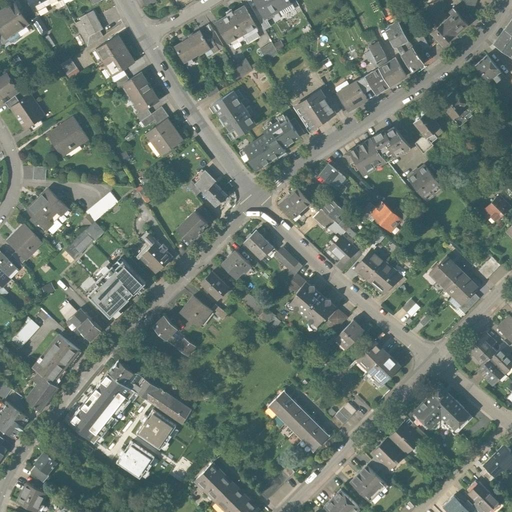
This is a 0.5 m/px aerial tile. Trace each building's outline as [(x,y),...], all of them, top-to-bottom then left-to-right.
[(13,0),(12,0),(0,8),(0,30),(5,38),(16,30),(28,23),(13,0)] [(28,0),(34,11),(53,1),(57,8),(65,4),(63,0),(28,0)] [(255,0),(257,2),(265,17),(279,9),(282,14),(295,7),(290,0),(255,0)] [(431,17),(437,24),(443,19),(433,0),(432,0),(427,3),(433,15),(431,17)] [(433,0),(443,19),(447,16),(443,7),(446,5),(443,0),(433,0)] [(477,0),(465,0),(473,10),(477,0)] [(226,12),(215,18),(230,44),(258,28),(243,2),(232,8),(231,6),(225,10),(226,12)] [(265,17),(257,2),(251,5),(265,28),(270,25),(265,17)] [(443,19),(457,34),(469,23),(452,4),(448,8),(451,12),(447,16),(443,19)] [(104,28),(94,9),(80,16),(82,20),(77,22),(88,45),(105,36),(101,30),(104,28)] [(47,31),(38,16),(32,19),(41,35),(47,31)] [(391,27),(385,30),(393,45),(396,46),(400,52),(405,49),(401,42),(409,38),(398,18),(389,23),(391,27)] [(429,31),(443,46),(457,34),(443,19),(437,24),(429,31)] [(186,33),(187,35),(198,54),(204,51),(206,56),(214,51),(203,31),(199,25),(186,33)] [(494,44),(511,56),(511,32),(505,27),(494,44)] [(203,31),(214,51),(219,48),(209,31),(207,28),(203,31)] [(214,29),(209,31),(219,48),(224,46),(214,29)] [(368,43),(377,38),(373,29),(363,34),(368,43)] [(20,36),(16,30),(5,38),(8,42),(9,43),(20,36)] [(127,47),(118,33),(94,49),(103,62),(127,47)] [(423,33),(417,36),(423,49),(429,46),(423,33)] [(84,44),(79,35),(75,37),(79,46),(84,44)] [(187,35),(173,43),(184,62),(198,54),(187,35)] [(379,64),(387,59),(386,54),(377,38),(368,43),(370,48),(379,64)] [(260,48),(267,60),(278,53),(271,41),(260,48)] [(400,52),(412,71),(424,63),(411,45),(405,49),(400,52)] [(127,47),(103,62),(111,76),(123,69),(136,61),(127,47)] [(372,60),(375,66),(379,64),(370,48),(364,51),(368,60),(372,60)] [(501,66),(488,50),(475,61),(488,77),(494,73),(497,77),(501,73),(497,69),(501,66)] [(225,51),(220,54),(225,63),(230,60),(225,51)] [(379,64),(391,84),(407,75),(394,55),(387,59),(379,64)] [(245,57),(234,64),(241,76),(252,69),(245,57)] [(77,67),(71,58),(61,63),(67,73),(77,67)] [(313,65),(320,77),(330,72),(322,60),(313,65)] [(375,66),(365,73),(372,85),(377,93),(391,84),(379,64),(375,66)] [(123,69),(111,76),(114,81),(115,80),(126,73),(123,69)] [(6,70),(0,74),(0,97),(6,94),(17,87),(6,70)] [(122,83),(131,97),(150,85),(142,71),(129,79),(122,83)] [(122,83),(129,79),(126,73),(115,80),(119,85),(122,83)] [(363,90),(372,85),(365,73),(356,78),(363,90)] [(336,90),(348,110),(368,98),(363,90),(356,78),(336,90)] [(508,91),(500,82),(495,86),(502,96),(508,91)] [(159,99),(150,85),(131,97),(140,111),(147,106),(159,99)] [(216,85),(205,91),(208,96),(219,89),(216,85)] [(311,130),(336,113),(318,86),(293,103),(311,130)] [(17,87),(6,94),(9,98),(15,94),(20,91),(17,87)] [(437,99),(453,119),(465,110),(467,112),(476,105),(470,97),(467,99),(459,89),(454,93),(451,89),(437,99)] [(233,91),(213,105),(235,138),(256,124),(233,91)] [(37,102),(31,93),(19,101),(11,107),(25,127),(39,118),(49,111),(41,99),(37,102)] [(6,100),(11,107),(19,101),(15,94),(9,98),(6,100)] [(151,113),(147,106),(140,111),(136,113),(140,120),(151,113)] [(162,106),(151,113),(140,120),(144,126),(155,118),(158,122),(168,115),(162,106)] [(429,107),(414,119),(425,133),(431,141),(438,135),(433,130),(441,123),(429,107)] [(88,138),(72,115),(46,133),(62,156),(88,138)] [(146,131),(154,142),(176,126),(168,115),(158,122),(146,131)] [(256,170),(285,150),(284,147),(300,136),(290,121),(286,116),(264,131),(266,134),(240,151),(247,161),(249,159),(256,170)] [(39,118),(25,127),(28,133),(43,124),(39,118)] [(295,118),(290,121),(300,136),(305,133),(295,118)] [(371,133),(386,158),(410,146),(410,143),(395,124),(387,128),(385,126),(371,133)] [(184,137),(176,126),(154,142),(162,153),(184,137)] [(363,172),(386,158),(371,133),(344,150),(350,160),(354,157),(363,172)] [(433,143),(431,141),(425,133),(415,141),(423,151),(433,143)] [(130,159),(126,150),(118,154),(122,163),(130,159)] [(407,175),(427,200),(444,187),(424,161),(407,175)] [(327,163),(318,172),(342,192),(346,187),(340,182),(344,178),(327,163)] [(46,166),(34,165),(33,178),(46,179),(46,166)] [(203,191),(215,181),(216,179),(205,166),(203,169),(201,167),(186,183),(187,184),(195,194),(197,197),(203,191)] [(203,191),(216,205),(228,194),(215,181),(203,191)] [(195,194),(187,184),(183,188),(191,198),(195,194)] [(279,201),(295,220),(303,213),(300,209),(308,202),(312,199),(298,184),(279,201)] [(30,214),(46,229),(68,207),(58,196),(47,185),(35,197),(24,208),(30,214)] [(139,191),(147,203),(150,200),(142,188),(139,191)] [(168,199),(172,202),(180,194),(177,190),(168,199)] [(511,203),(500,190),(481,209),(489,218),(494,214),(497,217),(511,203)] [(91,222),(94,220),(118,201),(110,191),(83,213),(91,222)] [(175,225),(189,240),(208,221),(180,194),(172,202),(185,215),(175,225)] [(330,196),(321,206),(335,219),(337,216),(344,208),(330,196)] [(313,198),(312,199),(308,202),(317,210),(321,206),(313,198)] [(150,200),(147,203),(150,208),(156,205),(152,199),(150,200)] [(376,206),(370,213),(372,215),(391,230),(402,218),(392,209),(381,200),(376,206)] [(370,213),(376,206),(370,201),(361,212),(369,219),(372,215),(370,213)] [(392,209),(402,218),(403,219),(407,215),(395,205),(392,209)] [(335,219),(321,206),(317,210),(312,216),(326,229),(328,226),(335,219)] [(359,230),(344,216),(341,219),(337,216),(335,219),(345,229),(357,241),(360,238),(356,234),(359,230)] [(339,236),(341,234),(345,229),(335,219),(328,226),(339,236)] [(112,238),(94,220),(91,222),(62,247),(79,264),(86,257),(89,260),(112,238)] [(23,222),(5,239),(15,250),(24,259),(42,242),(23,222)] [(256,228),(243,240),(261,258),(273,246),(256,228)] [(137,257),(156,240),(146,229),(139,236),(146,244),(135,255),(137,257)] [(339,236),(328,248),(343,262),(352,253),(356,248),(354,245),(341,234),(339,236)] [(366,257),(372,249),(378,243),(373,239),(365,248),(361,253),(366,257)] [(153,274),(172,256),(165,249),(167,247),(162,242),(160,244),(156,240),(137,257),(153,274)] [(356,248),(352,253),(357,258),(361,253),(365,248),(357,241),(354,245),(356,248)] [(298,260),(282,245),(274,254),(290,269),(298,260)] [(234,247),(220,261),(236,277),(243,270),(245,272),(252,265),(234,247)] [(355,270),(370,282),(387,262),(372,249),(366,257),(355,270)] [(15,250),(10,254),(20,264),(24,259),(15,250)] [(7,258),(0,251),(0,267),(9,277),(17,269),(7,258)] [(455,261),(447,252),(429,271),(437,279),(455,261)] [(10,254),(7,258),(17,269),(21,265),(20,264),(10,254)] [(494,254),(478,270),(487,278),(502,262),(494,254)] [(77,295),(104,321),(143,281),(116,255),(77,295)] [(417,261),(412,256),(408,261),(413,266),(417,261)] [(298,260),(290,269),(286,273),(291,278),(297,272),(303,265),(298,260)] [(455,261),(437,279),(446,287),(464,269),(455,261)] [(387,262),(370,282),(384,293),(392,284),(400,274),(387,262)] [(9,277),(0,267),(0,285),(0,286),(9,277)] [(464,269),(446,287),(454,295),(471,276),(464,269)] [(200,281),(218,299),(230,288),(212,270),(200,281)] [(292,295),(306,280),(297,272),(291,278),(283,287),(292,295)] [(400,274),(392,284),(397,288),(406,278),(400,274)] [(471,276),(454,295),(461,302),(474,289),(479,284),(471,276)] [(321,293),(306,280),(292,295),(288,300),(304,313),(321,293)] [(55,290),(51,281),(41,286),(45,294),(55,290)] [(481,295),(474,289),(461,302),(457,306),(464,313),(481,295)] [(191,293),(178,310),(199,325),(212,309),(211,308),(191,293)] [(321,293),(304,313),(318,326),(335,305),(321,293)] [(411,298),(402,307),(412,316),(420,307),(411,298)] [(59,309),(65,320),(76,309),(68,301),(59,309)] [(211,308),(212,309),(223,317),(227,312),(215,303),(211,308)] [(73,321),(90,338),(100,328),(79,306),(76,309),(65,320),(68,325),(73,321)] [(267,307),(258,317),(273,330),(282,320),(267,307)] [(347,315),(338,307),(328,318),(331,321),(328,325),(335,330),(347,315)] [(177,326),(163,312),(151,323),(166,337),(169,334),(177,326)] [(433,316),(428,312),(420,321),(424,325),(433,316)] [(511,316),(509,313),(497,325),(511,340),(511,316)] [(365,328),(354,317),(335,337),(346,347),(365,328)] [(39,326),(31,318),(12,339),(20,347),(39,326)] [(437,338),(438,331),(429,329),(428,336),(437,338)] [(31,364),(37,369),(53,382),(79,349),(57,331),(31,364)] [(497,341),(486,331),(468,349),(482,363),(490,355),(497,348),(493,345),(497,341)] [(172,334),(169,334),(166,337),(176,345),(180,339),(172,334)] [(183,335),(180,339),(176,345),(188,355),(196,344),(183,335)] [(375,340),(357,358),(368,369),(386,350),(375,340)] [(511,348),(504,341),(497,348),(490,355),(506,371),(511,364),(511,353),(510,351),(511,349),(511,348)] [(401,365),(386,350),(368,369),(383,383),(401,365)] [(493,384),(506,371),(490,355),(482,363),(477,368),(493,384)] [(117,357),(106,369),(123,381),(133,370),(117,357)] [(36,381),(23,398),(40,410),(59,386),(53,382),(37,369),(31,377),(36,381)] [(123,381),(106,369),(98,381),(77,407),(66,421),(95,445),(137,392),(123,381)] [(133,370),(123,381),(137,392),(155,404),(182,422),(191,408),(133,370)] [(0,396),(1,397),(3,399),(11,389),(0,380),(0,396)] [(437,387),(412,412),(414,413),(427,426),(439,414),(446,421),(459,409),(437,387)] [(283,389),(268,404),(277,414),(292,397),(283,389)] [(3,399),(1,397),(0,398),(0,427),(12,437),(27,416),(3,399)] [(292,397),(277,414),(285,422),(301,406),(292,397)] [(357,410),(348,402),(331,419),(340,427),(357,410)] [(301,406),(285,422),(294,430),(309,414),(301,406)] [(331,407),(326,412),(331,417),(336,412),(331,407)] [(459,409),(446,421),(454,429),(466,417),(459,409)] [(176,426),(153,411),(147,422),(139,434),(162,449),(176,426)] [(430,431),(427,426),(414,413),(409,418),(413,422),(409,425),(422,438),(430,431)] [(309,414),(294,430),(303,439),(318,423),(309,414)] [(404,420),(387,436),(405,454),(422,438),(409,425),(404,420)] [(318,423),(303,439),(314,450),(330,434),(318,423)] [(387,436),(371,452),(374,455),(384,465),(389,470),(405,454),(387,436)] [(504,442),(483,464),(486,466),(495,476),(503,468),(504,470),(508,466),(511,469),(511,456),(507,452),(510,448),(504,442)] [(155,458),(131,443),(124,454),(117,465),(140,480),(155,458)] [(57,461),(43,449),(33,461),(35,463),(29,470),(42,482),(49,474),(47,473),(57,461)] [(380,468),(384,465),(374,455),(371,459),(380,468)] [(367,463),(376,472),(380,468),(371,459),(367,463)] [(212,461),(194,480),(215,502),(234,482),(212,461)] [(367,463),(350,480),(370,500),(387,483),(376,472),(367,463)] [(259,491),(267,499),(294,472),(286,464),(259,491)] [(495,476),(486,466),(480,472),(490,483),(496,477),(495,476)] [(480,480),(468,492),(477,500),(485,508),(488,511),(499,499),(492,492),(480,480)] [(24,481),(14,500),(37,511),(46,491),(24,481)] [(234,482),(215,502),(226,511),(255,511),(260,507),(234,482)] [(340,487),(323,505),(330,511),(355,511),(360,507),(340,487)] [(492,492),(499,499),(502,502),(506,498),(497,488),(492,492)] [(453,495),(443,506),(448,511),(470,511),(463,505),(453,495)] [(463,505),(470,511),(479,511),(472,505),(468,500),(463,505)] [(480,511),(485,508),(477,500),(472,505),(479,511),(480,511)]
